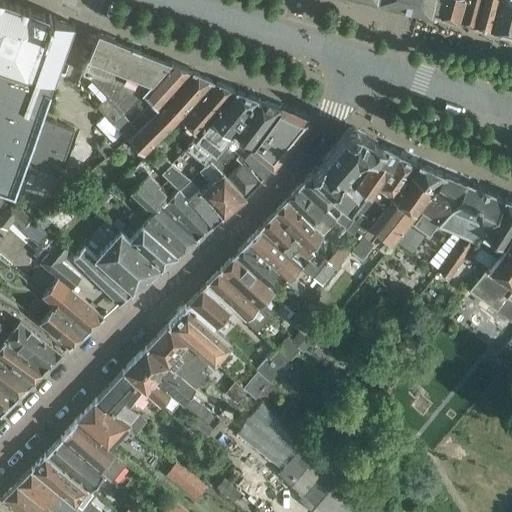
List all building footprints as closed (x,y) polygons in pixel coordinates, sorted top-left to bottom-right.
[(25,164),(43,113),(75,23),(53,15),(47,35),(38,32),(43,19),(45,12),(8,0),(0,0),(0,187),(14,193),(25,164)] [(435,11),(437,0),(394,0),(407,3),(435,11)] [(442,13),(462,19),(466,0),(437,0),(435,11),(442,13)] [(483,0),(466,0),(462,19),(478,23),(483,0)] [(483,0),(478,23),(495,27),(500,0),(483,0)] [(511,0),(500,0),(495,27),(511,31),(511,0)] [(98,106),(114,123),(123,114),(143,93),(170,60),(99,31),(88,57),(89,57),(82,72),(89,75),(108,96),(98,106)] [(192,70),(170,60),(143,93),(151,101),(141,110),(149,119),(192,70)] [(138,129),(128,138),(142,150),(144,152),(174,122),(213,79),(192,70),(149,119),(138,129)] [(182,120),(198,134),(236,89),(217,81),(182,119),(182,120)] [(257,97),(237,89),(196,138),(194,136),(173,162),(170,160),(160,170),(182,189),(186,185),(190,179),(200,168),(206,161),(257,97)] [(282,106),(257,97),(206,161),(231,187),(242,198),(245,195),(261,179),(244,160),(227,175),(221,168),(236,148),(244,154),(246,157),(252,149),(253,148),(282,106)] [(306,116),(282,106),(253,148),(252,149),(246,157),(264,175),(282,155),(308,122),(306,116)] [(44,114),(43,113),(25,164),(26,164),(26,162),(30,164),(30,163),(58,173),(75,128),(43,116),(44,114)] [(114,123),(128,138),(138,129),(123,114),(114,123)] [(349,128),(312,171),(343,191),(347,193),(354,184),(343,175),(366,148),(375,156),(384,144),(354,127),(349,128)] [(113,149),(106,140),(98,148),(105,156),(113,149)] [(375,156),(358,180),(371,194),(399,152),(384,144),(375,156)] [(348,227),(347,228),(354,233),(349,240),(355,245),(351,249),(353,250),(418,160),(399,152),(371,194),(369,198),(354,218),(353,220),(348,227)] [(164,156),(161,154),(153,163),(160,170),(170,160),(165,155),(164,156)] [(139,180),(138,182),(159,203),(195,237),(209,225),(185,198),(184,197),(179,192),(176,189),(171,195),(159,184),(161,182),(150,171),(151,170),(140,160),(137,162),(132,157),(125,164),(130,169),(129,171),(139,180)] [(447,172),(418,160),(353,250),(363,258),(375,243),(370,240),(378,231),(393,243),(396,238),(447,172)] [(231,187),(206,161),(200,168),(211,180),(207,184),(231,207),(242,198),(231,187)] [(312,171),(299,185),(327,210),(330,212),(335,205),(342,211),(347,214),(358,201),(312,171)] [(466,180),(447,172),(420,209),(424,212),(418,220),(432,229),(436,224),(466,180)] [(196,194),(219,216),(231,207),(207,184),(201,190),(190,179),(186,185),(196,194)] [(485,188),(466,180),(436,224),(432,229),(433,230),(438,222),(455,230),(485,188)] [(143,202),(138,209),(180,250),(195,237),(159,203),(138,182),(131,190),(143,202)] [(79,193),(89,201),(95,194),(85,185),(79,193)] [(219,216),(186,185),(182,189),(179,192),(184,197),(185,198),(209,225),(219,216)] [(299,185),(286,198),(314,225),(323,233),(336,218),(330,212),(327,210),(326,210),(299,185)] [(504,196),(485,188),(455,230),(463,234),(449,253),(459,260),(465,252),(463,251),(472,239),(480,229),(504,196)] [(0,210),(10,197),(12,195),(0,191),(0,210)] [(505,197),(504,196),(480,229),(472,239),(463,251),(465,252),(459,260),(449,253),(439,268),(450,277),(476,240),(481,243),(474,254),(486,263),(501,243),(511,228),(511,198),(505,196),(505,197)] [(0,210),(0,220),(8,227),(15,217),(24,225),(31,216),(10,197),(0,210)] [(286,198),(273,213),(298,238),(293,242),(297,246),(309,257),(315,252),(311,249),(324,235),(323,233),(314,225),(286,198)] [(126,225),(120,231),(160,267),(180,250),(138,209),(130,217),(139,226),(133,232),(126,225)] [(342,211),(336,218),(347,226),(348,227),(353,220),(352,219),(347,214),(342,211)] [(273,213),(260,226),(290,254),(296,248),(307,259),(309,257),(297,246),(293,242),(298,238),(273,213)] [(24,225),(23,226),(39,241),(38,243),(41,246),(34,253),(41,259),(50,249),(58,240),(31,216),(24,225)] [(425,234),(409,222),(396,238),(413,251),(425,234)] [(290,254),(260,226),(247,239),(301,290),(305,285),(294,275),(302,265),(290,254)] [(511,228),(501,243),(486,263),(489,265),(470,288),(511,319),(511,305),(498,295),(507,283),(511,276),(511,228)] [(160,267),(120,231),(96,255),(85,244),(74,255),(121,299),(160,267)] [(41,259),(39,261),(57,276),(71,288),(81,275),(62,259),(71,248),(59,239),(58,240),(50,249),(41,259)] [(247,239),(234,253),(268,283),(279,270),(247,239)] [(234,253),(221,268),(259,302),(272,315),(285,301),(286,300),(287,299),(286,298),(283,296),(279,291),(277,293),(274,290),(275,289),(268,283),(234,253)] [(339,253),(331,263),(338,269),(346,259),(339,253)] [(304,267),(324,285),(331,278),(323,271),(310,260),(304,267)] [(323,271),(331,278),(336,273),(327,266),(323,271)] [(221,268),(205,283),(232,305),(257,326),(260,329),(272,315),(259,302),(221,268)] [(57,276),(43,293),(88,329),(104,315),(71,288),(57,276)] [(511,276),(507,283),(498,295),(511,305),(511,276)] [(297,286),(290,280),(279,291),(283,296),(286,298),(297,286)] [(232,305),(205,283),(186,303),(213,327),(232,305)] [(286,300),(285,301),(293,308),(301,299),(293,292),(287,299),(286,300)] [(299,312),(297,315),(309,325),(310,320),(309,318),(319,308),(310,300),(299,312)] [(186,303),(169,322),(193,343),(210,358),(212,360),(229,341),(213,327),(186,303)] [(88,329),(55,304),(41,321),(70,345),(88,329)] [(292,339),(301,347),(303,349),(313,339),(306,333),(309,325),(297,315),(292,320),(301,328),(292,339)] [(2,340),(45,368),(62,353),(46,340),(19,319),(2,340)] [(169,322),(147,345),(195,385),(204,374),(199,369),(210,358),(193,343),(169,322)] [(280,345),(279,346),(291,357),(301,347),(292,339),(288,336),(280,345)] [(0,380),(18,392),(45,368),(2,340),(0,338),(0,380)] [(147,345),(134,357),(163,384),(173,393),(198,413),(214,425),(220,416),(196,395),(191,400),(187,396),(196,386),(195,385),(147,345)] [(271,379),(290,358),(279,348),(269,359),(266,356),(257,367),(271,379)] [(134,357),(122,370),(150,394),(163,405),(173,393),(163,384),(134,357)] [(122,370),(96,397),(130,423),(138,430),(146,421),(130,406),(142,390),(149,397),(150,394),(122,370)] [(0,411),(19,393),(18,392),(0,380),(0,411)] [(75,419),(73,421),(108,448),(130,423),(96,397),(75,419)] [(214,425),(198,413),(187,428),(202,440),(214,425)] [(73,421),(57,439),(108,482),(124,461),(108,448),(73,421)] [(307,439),(282,468),(279,471),(301,489),(299,492),(302,494),(299,498),(316,511),(351,511),(370,490),(308,437),(307,439)] [(57,439),(46,452),(76,479),(76,478),(85,468),(105,486),(108,482),(57,439)] [(46,452),(30,468),(58,490),(85,511),(103,511),(88,500),(85,503),(83,502),(75,496),(84,485),(76,478),(76,479),(46,452)] [(165,473),(196,496),(206,483),(176,459),(165,473)] [(30,468),(16,482),(54,511),(72,511),(52,496),(58,490),(30,468)] [(216,486),(233,501),(242,491),(233,484),(239,477),(233,471),(227,479),(225,477),(216,486)] [(54,511),(16,482),(1,497),(21,511),(35,511),(36,511),(37,511),(54,511)] [(162,511),(185,511),(172,501),(162,511)] [(140,511),(143,509),(136,503),(129,511),(140,511)]
